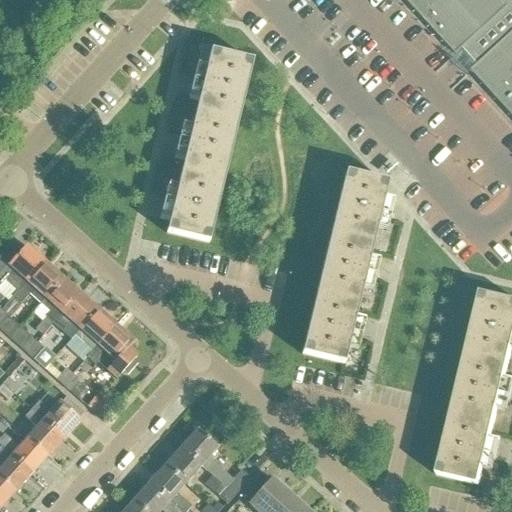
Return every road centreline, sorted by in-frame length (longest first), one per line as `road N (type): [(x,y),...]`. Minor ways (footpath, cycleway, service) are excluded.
road 1 (unclassified): [(163,0),(4,179)]
road 2 (residential): [(352,0),(511,174)]
road 3 (residential): [(240,390),(269,302),(170,279),(144,302)]
road 4 (residential): [(379,511),(404,441),(396,424),(305,400),(279,422)]
road 5 (residential): [(203,355),(60,511)]
road 6 (residential): [(4,179),(144,302)]
road 7 (residential): [(279,422),(377,511)]
